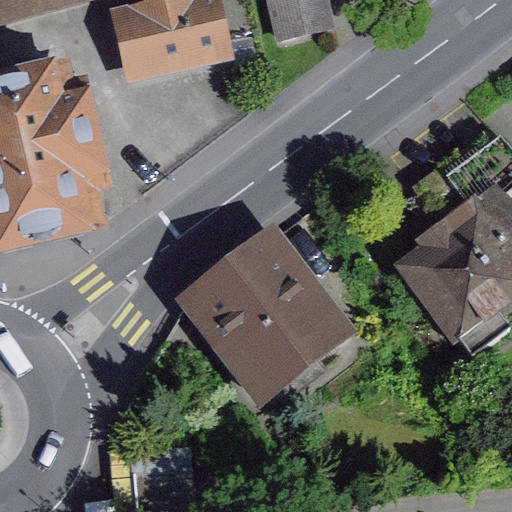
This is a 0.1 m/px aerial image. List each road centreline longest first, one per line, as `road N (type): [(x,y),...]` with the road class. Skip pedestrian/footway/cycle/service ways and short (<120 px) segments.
road 1 (tertiary): [(194,227),(495,0)]
road 2 (tertiary): [(63,424),(194,227)]
road 3 (tertiary): [(194,227),(0,329)]
road 4 (primary): [(63,424),(47,366),(0,330)]
